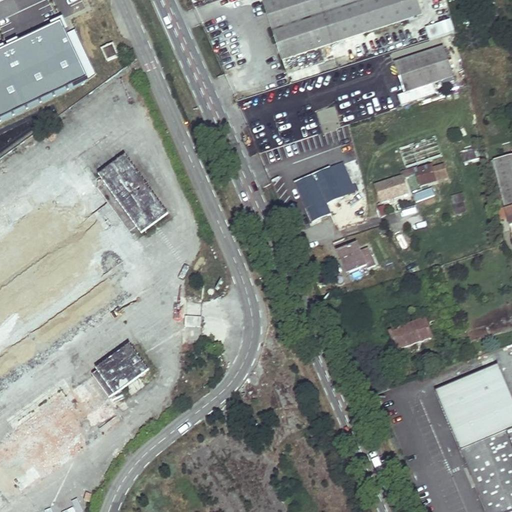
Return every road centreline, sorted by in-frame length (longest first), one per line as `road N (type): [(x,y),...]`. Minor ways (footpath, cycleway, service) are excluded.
road 1 (unclassified): [(125,0),(255,325),(246,357),(213,400),(123,476),(108,511)]
road 2 (primary): [(165,0),(390,511)]
